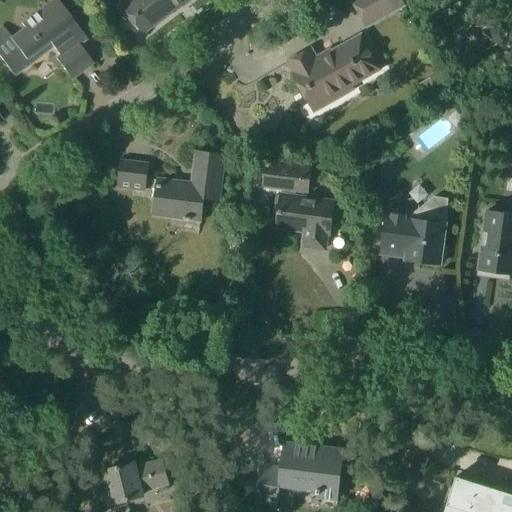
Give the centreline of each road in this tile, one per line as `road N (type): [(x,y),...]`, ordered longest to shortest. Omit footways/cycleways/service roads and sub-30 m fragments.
road 1 (tertiary): [(511,393),(389,365),(112,360),(59,346),(0,288)]
road 2 (residential): [(0,197),(222,45),(236,10),(232,0)]
